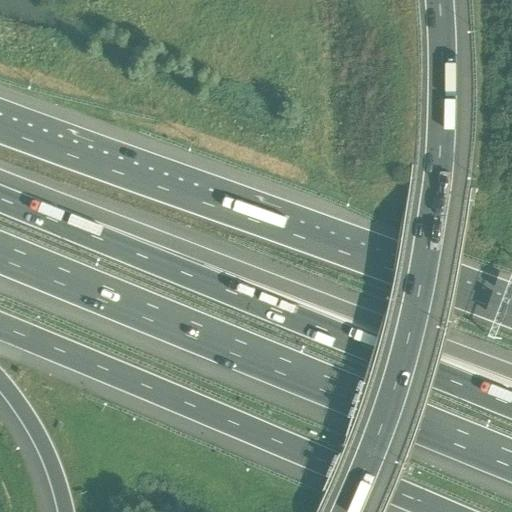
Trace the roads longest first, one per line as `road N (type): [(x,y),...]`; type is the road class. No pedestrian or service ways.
road 1 (motorway): [(0,252),(511,459)]
road 2 (motorway): [(511,398),(0,193)]
road 3 (motorway): [(511,314),(0,126)]
road 4 (motorway): [(347,511),(396,383),(425,261),(441,119),(439,0)]
road 5 (motorway): [(0,327),(437,511)]
road 6 (motorway): [(0,382),(38,436),(65,511)]
